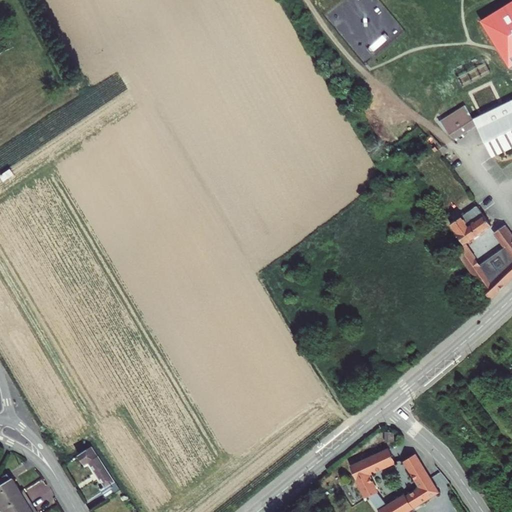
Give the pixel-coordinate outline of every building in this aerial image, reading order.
[(511,0),(482,19),(510,63),(511,62),(511,0)] [(511,143),(511,98),(474,118),(464,103),(439,120),(453,138),(476,123),(491,154),(511,143)] [(477,200),(450,219),(463,238),(455,244),(487,293),(511,271),(511,232),(505,221),(494,228),(504,243),(488,253),(487,260),(481,264),(478,260),(464,239),(491,220),(477,200)] [(488,253),(478,260),(481,264),(487,260),(488,253)] [(68,448),(74,458),(78,455),(94,479),(90,482),(96,492),(111,482),(82,439),(68,448)] [(388,449),(350,467),(364,498),(366,496),(377,511),(405,511),(437,492),(415,454),(404,461),(419,488),(406,497),(404,495),(386,506),(377,494),(367,474),(395,462),(388,449)] [(0,504),(22,491),(14,478),(12,479),(8,474),(0,478),(0,504)] [(16,511),(31,503),(26,496),(25,497),(22,491),(0,504),(0,511),(16,511)] [(34,511),(36,511),(31,503),(16,511),(34,511)]
